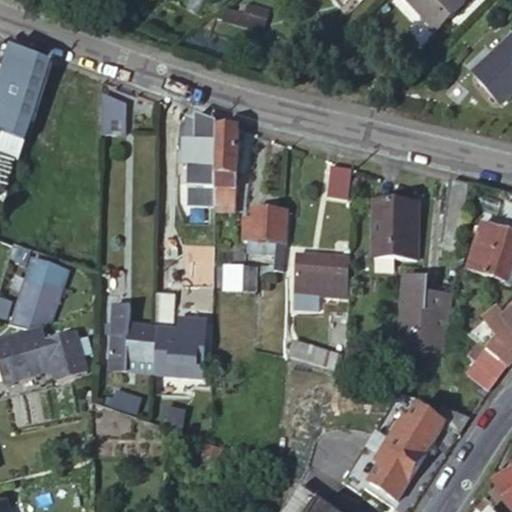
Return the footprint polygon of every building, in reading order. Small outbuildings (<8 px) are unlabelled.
[(404,0),(436,31),(467,1),(466,0),(404,0)] [(226,22),(264,30),(267,15),(230,7),(226,22)] [(511,94),(511,40),(473,75),(500,105),(511,94)] [(33,121),(52,65),(7,49),(0,70),(0,108),(7,111),(33,121)] [(125,106),(105,99),(105,134),(126,135),(125,106)] [(239,130),(217,123),(214,210),(236,210),(239,130)] [(211,162),(198,161),(197,179),(210,180),(211,162)] [(347,200),(352,169),(332,166),(327,197),(347,200)] [(0,208),(3,209),(12,182),(0,177),(0,208)] [(451,182),(447,203),(465,209),(469,186),(451,182)] [(99,231),(99,209),(51,201),(47,222),(65,226),(74,227),(99,231)] [(465,209),(447,203),(439,245),(457,248),(465,209)] [(419,205),(374,204),(373,259),(418,260),(419,205)] [(253,222),(243,221),(243,243),(250,243),(250,253),(276,254),(275,267),(275,271),(286,272),(289,215),(253,212),(253,222)] [(74,227),(65,226),(61,245),(70,246),(74,227)] [(511,235),(483,226),(469,270),(511,283),(511,280),(511,235)] [(14,250),(4,279),(17,284),(28,255),(14,250)] [(348,289),(349,259),(297,257),(295,310),(318,311),(319,297),(332,298),(332,289),(348,289)] [(33,334),(48,329),(69,273),(35,262),(17,311),(11,327),(30,333),(33,334)] [(275,271),(275,267),(261,266),(260,277),(275,278),(275,271)] [(225,292),(242,293),(242,268),(225,268),(225,292)] [(242,268),(242,293),(255,293),(256,268),(242,268)] [(407,297),(403,297),(401,349),(441,350),(443,312),(424,312),(425,279),(407,278),(407,297)] [(159,330),(154,329),(129,327),(130,309),(115,308),(110,369),(126,371),(127,361),(156,364),(159,330)] [(498,338),(488,351),(509,368),(511,365),(511,317),(506,322),(498,312),(486,322),(498,338)] [(33,334),(0,343),(0,362),(5,382),(52,367),(56,382),(88,374),(84,357),(93,354),(83,318),(48,329),(33,334)] [(179,332),(159,330),(156,364),(176,366),(175,377),(202,379),(206,323),(180,321),(179,332)] [(327,353),(294,343),(291,356),(324,367),(327,353)] [(487,350),(480,345),(469,357),(477,363),(487,350)] [(476,363),(498,381),(509,368),(488,351),(487,350),(477,363),(476,363)] [(476,363),(467,376),(489,392),(498,381),(476,363)] [(141,400),(117,392),(114,400),(107,398),(106,404),(136,414),(141,400)] [(471,419),(446,411),(438,420),(419,408),(409,424),(405,421),(378,463),(382,466),(370,485),(397,503),(446,427),(460,436),(471,419)] [(184,413),(167,409),(163,428),(181,431),(184,413)] [(194,433),(209,433),(209,410),(195,409),(194,433)] [(378,463),(405,421),(398,417),(385,437),(377,432),(338,491),(357,504),(366,492),(392,510),(397,503),(370,485),(382,466),(378,463)] [(511,511),(511,471),(494,484),(511,511)] [(496,511),(486,501),(476,511),(496,511)] [(10,511),(7,502),(0,503),(0,511),(10,511)] [(328,511),(315,503),(308,511),(328,511)]
